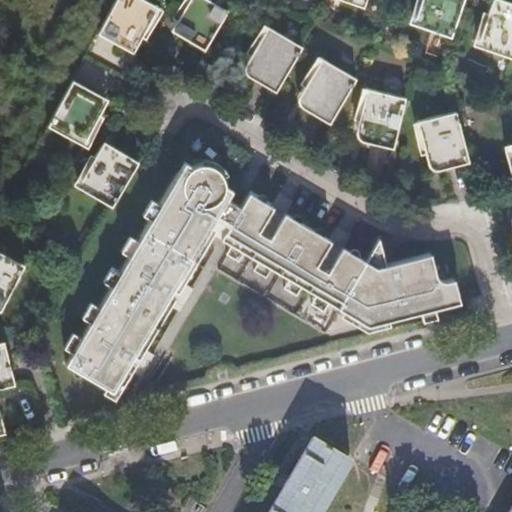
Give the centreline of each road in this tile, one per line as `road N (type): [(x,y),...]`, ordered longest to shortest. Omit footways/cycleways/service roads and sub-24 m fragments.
road 1 (residential): [(162,148),(187,106),(366,214),(419,230),(471,219),(506,345)]
road 2 (residential): [(0,476),(287,401)]
road 3 (residential): [(287,401),(506,345)]
road 4 (residential): [(222,511),(287,401)]
